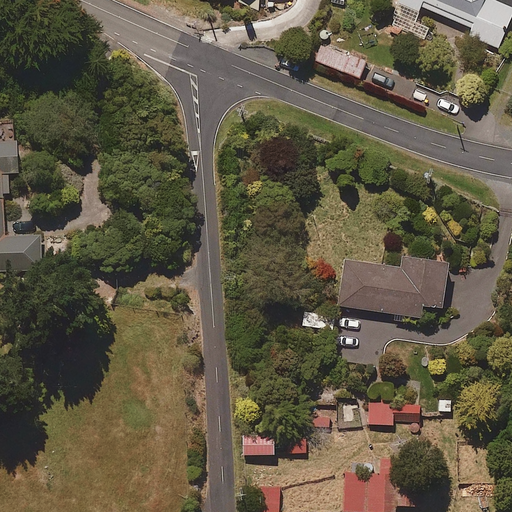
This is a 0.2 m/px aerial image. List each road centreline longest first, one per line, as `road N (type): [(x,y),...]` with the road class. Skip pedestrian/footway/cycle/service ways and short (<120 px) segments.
road 1 (tertiary): [(225,511),(195,75),(203,54)]
road 2 (secondary): [(203,54),(430,143),(511,163)]
road 3 (secondary): [(81,0),(203,54)]
